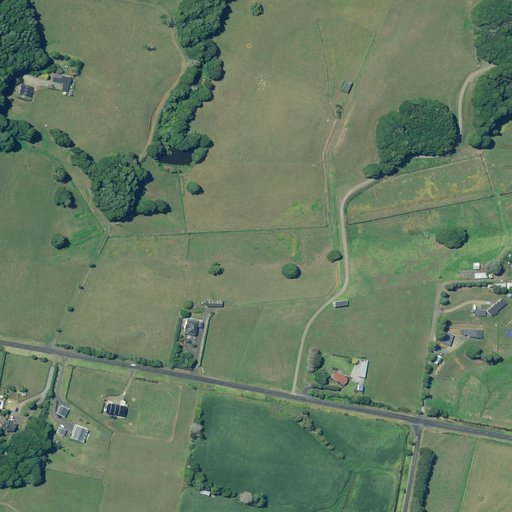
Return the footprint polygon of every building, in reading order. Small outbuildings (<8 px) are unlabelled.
[(70,78),(53,74),(52,81),(62,83),(60,90),(67,92),(70,78)] [(350,83),(344,81),(341,90),(346,92),(350,83)] [(196,321),(186,319),(185,324),(184,324),(183,329),(184,329),(183,334),(194,335),(196,321)] [(366,363),(359,362),(356,376),(363,378),(366,363)] [(346,380),(334,371),(330,377),(342,385),(346,380)] [(8,420),(2,419),(1,427),(4,427),(4,431),(13,432),(14,429),(16,429),(16,423),(8,422),(8,420)] [(87,430),(76,426),(71,439),(83,443),(87,430)]
